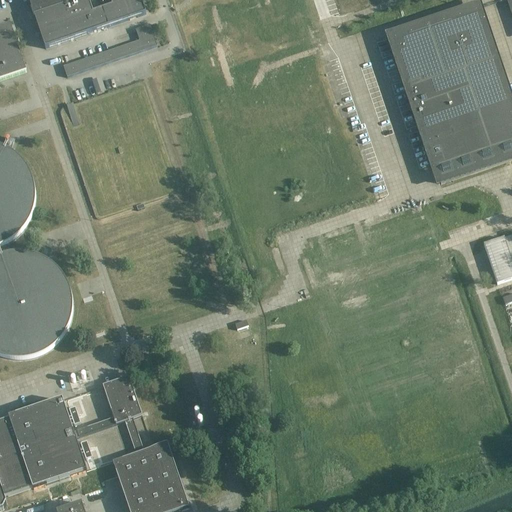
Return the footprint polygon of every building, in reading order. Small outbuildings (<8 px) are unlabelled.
[(146,15),(141,0),(28,0),(46,50),(146,15)] [(511,161),(511,106),(479,9),(390,40),(440,186),(511,161)] [(0,81),(26,73),(23,64),(11,26),(0,29),(0,81)] [(157,48),(155,40),(150,26),(136,31),(140,42),(127,47),(130,56),(130,57),(157,48)] [(105,92),(101,81),(93,83),(97,95),(105,92)] [(80,125),(73,107),(73,106),(73,105),(67,107),(67,108),(74,127),(80,125)] [(46,130),(37,133),(41,143),(52,139),(51,135),(48,136),(46,130)] [(16,156),(12,154),(9,152),(7,151),(5,150),(1,148),(0,147),(0,248),(3,247),(6,246),(9,244),(12,242),(14,241),(16,239),(19,237),(21,235),(24,232),(25,230),(27,228),(28,227),(28,226),(29,223),(31,221),(32,219),(33,215),(34,212),(35,209),(35,206),(36,203),(36,201),(36,198),(36,197),(36,196),(36,193),(35,190),(35,188),(34,184),(33,180),(32,178),(31,175),(30,173),(28,171),(26,168),(25,165),(23,163),(20,160),(19,159),(16,156)] [(511,280),(511,261),(504,239),(484,246),(497,286),(511,280)] [(53,266),(50,264),(48,263),(46,261),(43,260),(39,258),(36,257),(33,256),(30,255),(28,255),(24,254),(21,254),(19,254),(15,255),(11,255),(7,256),(3,257),(0,258),(0,357),(2,358),(5,359),(9,360),(11,360),(15,361),(18,361),(22,361),(26,361),(28,360),(32,360),(35,359),(38,358),(41,357),(43,356),(47,354),(49,352),(51,351),(54,348),(56,347),(58,345),(60,343),(61,341),(64,338),(65,336),(67,332),(68,330),(69,327),(70,326),(70,324),(72,320),(72,317),(72,315),(73,314),(73,311),(73,308),(73,307),(73,306),(73,303),(72,301),(72,298),(72,295),(71,293),(71,292),(70,289),(69,288),(68,286),(67,283),(65,280),(64,278),(61,274),(60,272),(59,271),(57,270),(55,268),(53,266)] [(153,329),(172,322),(168,310),(148,317),(153,329)] [(34,491),(83,474),(87,473),(76,441),(124,424),(126,424),(137,457),(114,465),(129,511),(181,511),(189,510),(167,446),(144,454),(133,421),(143,418),(129,379),(104,388),(114,420),(73,434),(63,402),(10,420),(10,421),(0,424),(0,511),(3,511),(4,511),(7,505),(5,499),(33,489),(34,491)]
